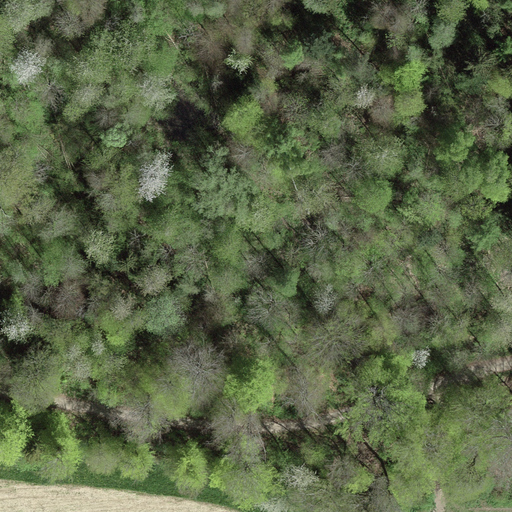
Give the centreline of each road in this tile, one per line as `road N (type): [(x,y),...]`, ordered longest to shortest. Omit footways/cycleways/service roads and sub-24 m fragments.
road 1 (track): [(0,392),(168,423),(247,427),(341,417),(448,377)]
road 2 (track): [(448,377),(438,511)]
